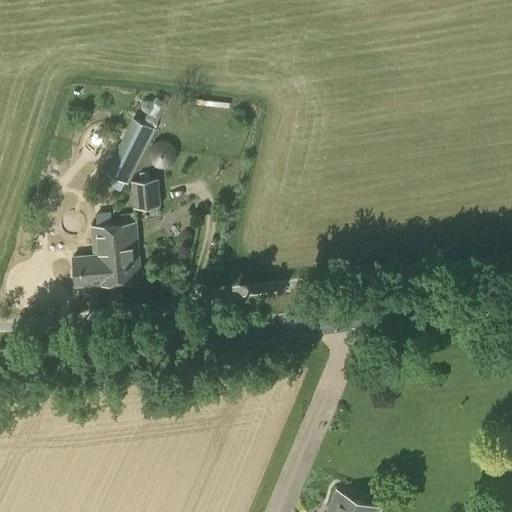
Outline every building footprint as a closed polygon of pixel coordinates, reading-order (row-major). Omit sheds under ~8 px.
[(138,117),(153,123),(160,107),(145,100),(138,117)] [(128,183),(156,128),(133,117),(106,171),(128,183)] [(149,153),(149,154),(149,155),(150,156),(150,157),(150,158),(151,159),(151,160),(152,160),(152,161),(153,161),(153,162),(154,162),(154,163),(155,163),(156,164),(157,164),(158,164),(158,165),(159,165),(160,165),(161,165),(162,165),(163,165),(164,165),(165,165),(166,165),(166,164),(167,164),(168,164),(168,163),(169,163),(170,162),(171,161),(171,160),(172,160),(172,159),(173,159),(173,158),(173,157),(174,156),(174,155),(174,154),(174,153),(174,152),(174,151),(174,150),(174,149),(173,149),(173,148),(173,147),(172,146),(172,145),(171,145),(171,144),(170,144),(170,143),(169,143),(168,142),(167,142),(167,141),(166,141),(165,141),(164,140),(163,140),(162,140),(161,140),(160,140),(159,140),(158,141),(157,141),(156,142),(155,142),(154,143),(153,143),(153,144),(152,144),(152,145),(151,146),(151,147),(150,147),(150,148),(150,149),(149,150),(149,151),(149,152),(149,153)] [(133,206),(160,204),(158,178),(130,180),(133,206)] [(114,262),(116,282),(141,280),(136,221),(112,224),(114,248),(114,258),(115,262),(114,262)] [(95,288),(95,283),(116,282),(114,262),(115,262),(114,258),(114,248),(112,224),(91,225),(93,254),(73,256),(75,285),(79,285),(79,289),(95,288)] [(375,511),(378,507),(336,490),(326,511),(375,511)]
